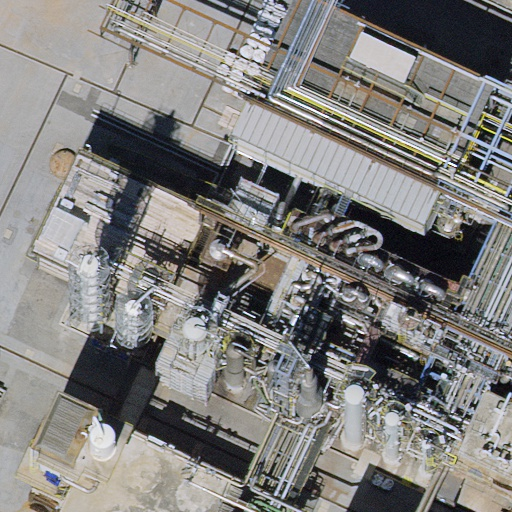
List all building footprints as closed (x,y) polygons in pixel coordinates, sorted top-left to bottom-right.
[(511,0),(485,0),(511,12),(511,0)] [(503,130),(291,34),(246,132),(459,228),(503,130)] [(206,241),(84,185),(38,283),(160,339),(206,241)] [(511,511),(511,348),(220,212),(206,241),(160,339),(154,352),(499,511),(511,511)] [(221,511),(61,439),(27,511),(221,511)]
